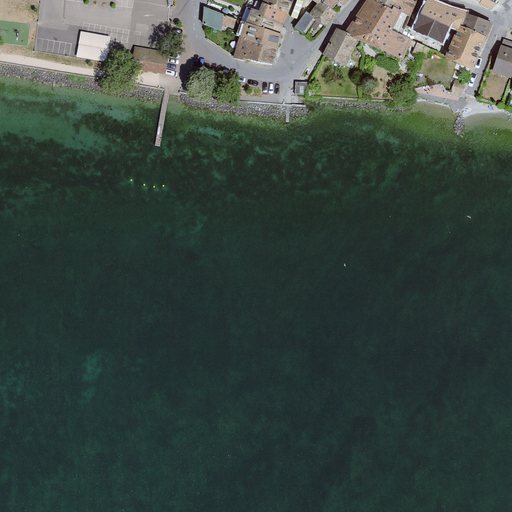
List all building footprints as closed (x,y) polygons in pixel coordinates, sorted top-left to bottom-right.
[(268,0),(264,11),(256,9),(250,24),(208,8),(205,23),(240,37),(236,58),(278,66),(286,39),(291,16),(297,0),(268,0)] [(306,0),(296,29),(313,41),(324,27),(329,30),(344,7),(349,8),(356,0),(306,0)] [(340,29),(325,56),(347,67),(359,41),(405,59),(409,51),(411,48),(413,41),(401,33),(406,15),(413,16),(418,1),(415,0),(373,0),(357,17),(349,32),(340,29)] [(494,24),(468,14),(463,29),(489,38),(494,24)] [(463,29),(459,27),(447,59),(476,70),(489,38),(463,29)] [(110,38),(81,34),(78,59),(106,63),(110,38)] [(511,40),(504,39),(496,75),(511,78),(511,40)] [(131,69),(170,72),(172,48),(133,45),(131,69)] [(411,48),(409,51),(414,53),(413,57),(422,60),(423,57),(429,60),(432,51),(417,45),(415,50),(411,48)] [(308,84),(297,84),(296,96),(307,97),(308,84)]
